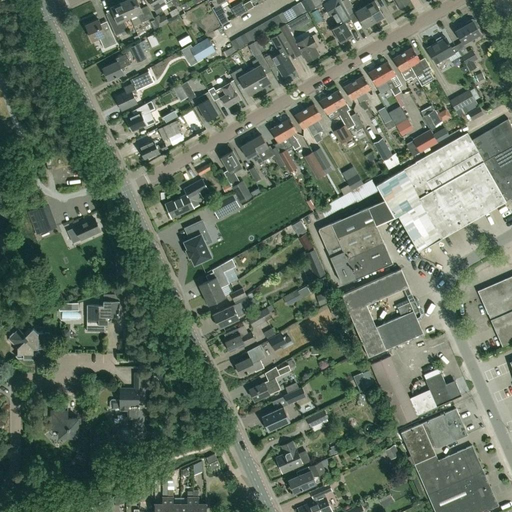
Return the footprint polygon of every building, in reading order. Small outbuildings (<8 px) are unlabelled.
[(130,17),(134,25),(153,17),(147,5),(140,8),(136,0),(126,0),(123,1),(130,17)] [(160,6),(165,3),(168,7),(169,6),(164,0),(148,0),(154,9),(157,14),(163,10),(160,6)] [(212,0),(215,5),(212,7),(222,25),(229,21),(224,12),(225,12),(220,2),(224,0),(212,0)] [(243,4),(245,8),(246,7),(248,10),(254,6),(251,1),(250,0),(243,4)] [(306,0),(303,0),(301,1),(306,11),(307,12),(309,11),(312,9),(306,0)] [(311,0),(306,0),(312,9),(316,7),(311,0)] [(347,10),(348,13),(354,9),(348,0),(342,0),(347,10)] [(365,6),(374,22),(384,16),(375,0),(365,6)] [(124,20),(130,17),(123,1),(111,7),(115,16),(109,19),(116,35),(128,30),(124,20)] [(183,11),(190,7),(187,1),(180,5),(183,11)] [(301,1),(296,4),(302,14),(306,11),(301,1)] [(296,4),(291,7),(297,16),(302,14),(296,4)] [(235,5),(230,8),(234,15),(239,12),(235,5)] [(365,28),(374,22),(365,6),(355,11),(365,28)] [(291,7),(287,9),(292,19),(297,16),(291,7)] [(172,17),(179,13),(176,8),(169,12),(172,17)] [(287,9),(282,12),(287,22),(292,19),(287,9)] [(282,12),(277,15),(283,24),(287,22),(282,12)] [(153,17),(159,28),(169,22),(164,14),(160,16),(158,14),(153,17)] [(277,15),(273,17),(278,27),(283,24),(277,15)] [(341,17),(340,15),(335,18),(339,25),(333,29),(340,42),(353,35),(342,16),(341,17)] [(273,17),(268,20),(273,30),(278,27),(273,17)] [(104,31),(98,19),(85,25),(92,40),(100,37),(105,48),(117,43),(110,28),(104,31)] [(466,22),(467,25),(456,31),(462,42),(463,43),(480,34),(477,29),(479,28),(475,20),(472,19),(466,22)] [(268,20),(263,23),(269,32),(273,30),(268,20)] [(263,23),(259,25),(264,35),(269,32),(263,23)] [(294,52),(300,48),(307,61),(319,54),(315,47),(318,45),(312,35),(309,36),(297,42),(287,24),(280,28),(282,31),(294,52)] [(259,25),(254,28),(259,37),(264,35),(259,25)] [(254,28),(249,31),(255,40),(259,37),(254,28)] [(249,31),(245,33),(250,43),(255,40),(249,31)] [(287,55),(294,52),(282,31),(270,38),(278,53),(273,57),(271,54),(265,57),(271,67),(277,63),(283,74),(295,68),(287,55)] [(190,33),(179,38),(185,49),(196,44),(190,33)] [(245,33),(240,36),(245,45),(250,43),(245,33)] [(240,36),(235,39),(241,48),(245,45),(240,36)] [(444,63),(449,59),(451,62),(461,56),(460,55),(455,47),(452,49),(445,37),(444,37),(444,36),(441,36),(436,39),(435,41),(436,42),(427,48),(436,63),(437,63),(441,70),(446,67),(444,63)] [(193,46),(183,52),(190,65),(215,50),(208,37),(193,46)] [(235,39),(231,41),(236,51),(241,48),(235,39)] [(136,62),(146,58),(143,52),(149,49),(145,40),(129,47),(136,62)] [(256,57),(262,53),(255,41),(249,44),(256,57)] [(403,52),(422,86),(434,78),(430,72),(432,71),(424,57),(419,60),(412,47),(403,52)] [(477,67),(474,61),(478,59),(472,49),(460,55),(461,56),(466,65),(469,71),(477,67)] [(412,78),(416,76),(403,52),(393,58),(401,71),(400,72),(405,80),(411,76),(412,78)] [(109,80),(123,73),(121,68),(130,63),(126,53),(116,58),(117,61),(103,68),(109,80)] [(250,70),(260,88),(271,82),(258,58),(252,61),(256,67),(250,70)] [(378,67),(389,86),(390,88),(392,90),(394,95),(401,91),(398,86),(401,85),(388,61),(378,67)] [(260,88),(250,70),(245,73),(241,67),(231,73),(237,84),(242,81),(249,94),(260,88)] [(389,86),(378,67),(368,72),(380,93),(390,88),(389,86)] [(139,97),(135,90),(153,82),(148,71),(131,79),(133,83),(125,87),(127,91),(116,96),(123,110),(137,103),(135,99),(139,97)] [(354,81),(365,100),(368,98),(365,92),(371,89),(363,76),(354,81)] [(184,89),(190,99),(196,96),(187,81),(181,84),(184,89)] [(208,89),(214,100),(221,96),(227,106),(240,98),(235,89),(236,88),(231,81),(215,90),(213,86),(208,89)] [(354,81),(344,86),(352,100),(357,97),(360,103),(364,110),(368,107),(365,100),(354,81)] [(459,116),(472,108),(469,103),(476,100),(469,88),(449,100),(459,116)] [(218,114),(209,98),(212,97),(214,100),(208,89),(208,90),(209,92),(197,98),(200,103),(199,104),(208,120),(218,114)] [(329,95),(340,114),(345,124),(348,129),(354,125),(349,116),(350,115),(347,110),(350,109),(346,103),(339,90),(329,95)] [(336,117),(340,114),(329,95),(319,101),(327,114),(332,111),(336,117)] [(444,103),(436,108),(444,120),(452,115),(444,103)] [(314,104),(305,109),(318,133),(323,129),(317,119),(322,117),(314,104)] [(472,119),(483,113),(479,106),(469,112),(472,119)] [(391,119),(384,107),(377,110),(385,123),(391,119)] [(132,130),(147,123),(144,118),(153,114),(150,108),(127,118),(132,130)] [(312,136),(318,133),(305,109),(295,115),(302,128),(306,126),(312,136)] [(423,116),(431,129),(442,122),(440,119),(435,111),(435,110),(423,116)] [(166,122),(177,116),(174,111),(163,117),(166,122)] [(357,130),(363,127),(363,126),(355,112),(350,115),(349,116),(354,125),(357,130)] [(295,137),(293,134),(297,131),(289,118),(280,123),(292,145),(294,149),(300,146),(295,137)] [(395,124),(402,135),(413,128),(407,118),(395,124)] [(487,159),(509,198),(511,196),(511,128),(508,119),(472,139),(468,132),(415,162),(416,162),(404,169),(376,185),(385,200),(384,200),(392,214),(419,198),(487,159)] [(182,131),(179,126),(176,120),(158,129),(163,140),(182,131)] [(290,171),(297,167),(286,149),(292,145),(280,123),(270,129),(283,151),(279,153),(286,164),(290,171)] [(340,144),(352,136),(348,129),(345,124),(333,131),(340,144)] [(446,128),(436,133),(440,142),(450,137),(446,128)] [(437,141),(433,134),(430,129),(429,129),(418,136),(425,148),(437,141)] [(286,164),(279,153),(276,147),(270,150),(261,135),(251,141),(263,161),(273,155),(280,167),(286,164)] [(413,155),(425,148),(418,136),(413,139),(413,140),(406,144),(413,155)] [(373,143),(383,159),(392,154),(382,137),(373,143)] [(157,146),(155,141),(140,148),(145,160),(160,153),(160,152),(168,148),(165,142),(157,146)] [(259,163),(263,161),(251,141),(241,147),(248,158),(252,156),(256,162),(257,161),(259,163)] [(313,152),(325,174),(333,170),(330,165),(320,147),(313,152)] [(229,170),(231,174),(242,168),(240,164),(241,164),(233,151),(222,158),(229,170)] [(325,174),(313,152),(305,157),(318,178),(325,174)] [(506,200),(509,198),(487,159),(419,198),(392,214),(394,217),(397,216),(417,251),(506,201),(506,200)] [(255,181),(261,178),(254,166),(248,169),(255,181)] [(357,174),(346,180),(351,190),(363,184),(357,174)] [(172,217),(194,208),(189,198),(208,189),(202,179),(183,189),(186,194),(165,204),(172,217)] [(243,180),(232,186),(241,203),(252,196),(243,180)] [(219,218),(239,207),(232,194),(212,206),(219,218)] [(325,214),(348,202),(344,194),(321,206),(325,214)] [(394,217),(392,214),(384,200),(320,228),(319,230),(342,284),(392,263),(376,225),(394,217)] [(36,234),(57,227),(49,204),(28,212),(36,234)] [(81,239),(100,230),(94,218),(75,226),(76,226),(67,230),(73,242),(81,239)] [(186,250),(187,251),(189,256),(190,257),(191,256),(195,263),(211,256),(206,245),(199,231),(205,228),(202,220),(189,226),(194,237),(189,239),(185,241),(188,249),(186,250)] [(292,225),(295,229),(303,225),(300,220),(292,225)] [(298,237),(306,250),(314,246),(306,233),(298,237)] [(315,277),(325,273),(316,252),(306,257),(315,277)] [(204,295),(228,283),(228,284),(229,283),(224,274),(223,272),(236,267),(232,259),(212,269),(213,272),(206,275),(208,281),(199,285),(204,295)] [(397,305),(397,306),(397,307),(399,312),(401,316),(383,323),(376,326),(371,316),(366,304),(378,299),(409,286),(401,269),(341,295),(368,357),(423,333),(417,319),(421,318),(423,313),(417,300),(413,299),(397,305)] [(511,275),(478,291),(502,346),(511,341),(511,275)] [(228,283),(204,295),(208,305),(225,297),(221,287),(228,284),(228,283)] [(234,301),(246,295),(243,288),(230,293),(234,301)] [(126,301),(126,294),(121,294),(121,289),(114,289),(114,294),(113,300),(103,300),(103,304),(87,304),(87,319),(87,331),(105,331),(105,325),(108,325),(108,316),(119,316),(126,316),(127,301),(126,301)] [(287,306),(301,298),(297,290),(283,298),(287,306)] [(246,295),(234,301),(235,304),(213,314),(219,327),(239,318),(238,316),(245,312),(241,304),(248,300),(246,295)] [(333,316),(340,313),(336,302),(329,305),(333,316)] [(253,328),(272,317),(266,307),(247,318),(253,328)] [(65,315),(66,324),(84,323),(84,314),(65,315)] [(38,332),(34,327),(32,329),(30,328),(29,328),(24,333),(19,328),(15,333),(14,332),(13,332),(8,338),(13,343),(15,343),(18,347),(18,353),(16,355),(18,357),(23,357),(23,359),(33,359),(33,348),(50,348),(50,332),(38,332)] [(247,334),(245,328),(238,331),(237,329),(226,334),(228,338),(224,339),(230,352),(245,345),(244,344),(255,340),(251,332),(247,334)] [(282,349),(293,343),(289,336),(284,338),(281,332),(268,339),(274,350),(281,347),(282,349)] [(263,367),(260,359),(265,357),(259,344),(247,351),(250,357),(235,364),(241,375),(255,369),(255,371),(263,367)] [(390,356),(371,364),(397,425),(417,416),(416,414),(452,399),(461,395),(455,380),(445,384),(441,373),(439,369),(437,369),(425,374),(424,376),(426,380),(430,389),(410,398),(409,399),(390,356)] [(277,370),(279,375),(290,370),(289,368),(294,366),(291,359),(287,361),(289,364),(288,365),(277,370)] [(277,370),(276,366),(265,373),(269,380),(249,389),(254,400),(269,393),(270,394),(280,389),(275,377),(279,375),(277,370)] [(149,436),(149,409),(140,409),(140,404),(138,404),(138,401),(143,401),(143,398),(149,398),(149,372),(135,372),(135,389),(120,389),(120,399),(116,399),(114,397),(109,402),(111,404),(111,408),(116,408),(116,413),(120,413),(120,409),(127,409),(127,418),(133,418),(133,428),(121,428),(122,441),(137,441),(138,436),(149,436)] [(284,395),(288,404),(306,396),(302,387),(284,395)] [(290,421),(283,406),(261,415),(268,431),(290,421)] [(414,463),(436,454),(433,449),(467,434),(456,408),(401,432),(414,463)] [(306,418),(310,427),(328,418),(324,409),(306,418)] [(58,437),(78,437),(78,417),(68,417),(68,410),(51,410),(51,429),(58,429),(58,437)] [(295,448),(292,441),(281,445),(285,453),(276,457),(282,473),(303,464),(296,448),(295,448)] [(390,459),(399,454),(394,445),(384,450),(390,459)] [(429,497),(485,473),(472,445),(438,460),(436,454),(414,463),(429,497)] [(220,466),(218,459),(215,453),(206,457),(209,463),(210,463),(212,469),(220,466)] [(294,492),(316,483),(315,480),(317,479),(317,477),(316,475),(325,471),(323,466),(329,463),(327,458),(321,461),(296,472),(298,476),(288,480),(294,492)] [(485,473),(429,497),(435,511),(483,511),(498,505),(485,473)] [(168,496),(168,489),(168,475),(163,475),(163,503),(155,503),(155,511),(168,511),(168,496)] [(330,511),(333,511),(325,494),(331,491),(328,484),(310,492),(313,499),(315,498),(316,500),(298,508),(299,511),(330,511)] [(180,511),(181,503),(173,503),(173,496),(173,489),(168,489),(168,496),(168,511),(180,511)] [(193,511),(194,490),(193,490),(193,496),(188,496),(188,503),(181,503),(180,511),(193,511)] [(194,490),(193,511),(206,511),(206,503),(199,503),(199,496),(198,496),(198,490),(194,490)]
